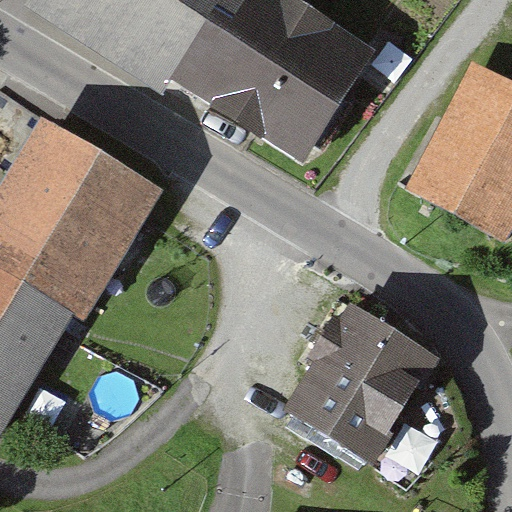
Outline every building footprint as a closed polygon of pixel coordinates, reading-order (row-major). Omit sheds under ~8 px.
[(31,0),(23,14),(161,101),(168,89),(214,16),(237,30),(255,0),(31,0)] [(379,59),(285,0),(255,0),(237,30),(214,16),(168,89),(305,176),(379,59)] [(511,243),(511,92),(470,72),(408,199),(509,249),(511,243)] [(164,199),(44,125),(0,196),(0,443),(75,322),(85,328),(164,199)] [(441,368),(350,312),(341,327),(335,323),(308,365),(315,369),(283,419),(374,475),(441,368)]
